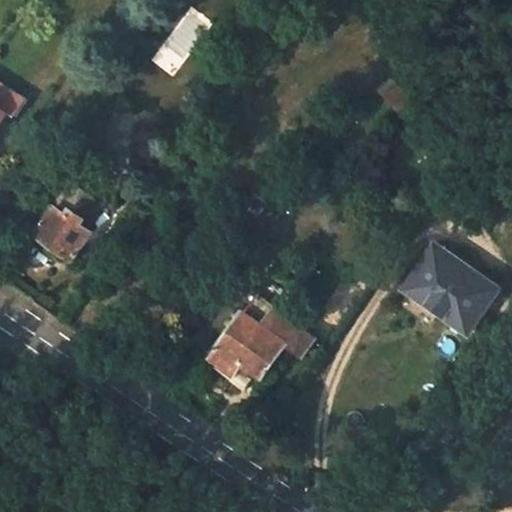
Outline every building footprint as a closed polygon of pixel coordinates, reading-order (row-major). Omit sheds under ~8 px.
[(417,106),(394,79),(383,92),(406,117),(417,106)] [(0,128),(12,110),(0,101),(0,128)] [(25,195),(7,181),(0,189),(0,196),(15,208),(25,195)] [(52,217),(40,233),(78,260),(97,232),(85,223),(94,211),(90,209),(96,196),(82,186),(72,195),(69,193),(60,205),(52,217)] [(52,217),(60,205),(53,201),(45,213),(52,217)] [(502,287),(440,243),(408,287),(443,312),(449,303),(478,323),(502,287)] [(317,337),(259,297),(215,359),(234,375),(231,380),(249,393),(261,376),(265,379),(289,343),(306,353),(317,337)]
